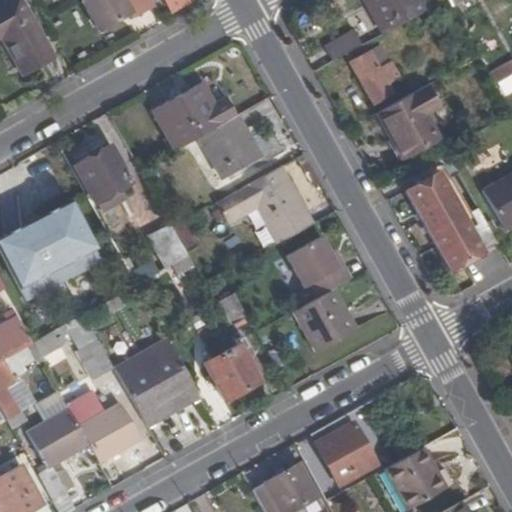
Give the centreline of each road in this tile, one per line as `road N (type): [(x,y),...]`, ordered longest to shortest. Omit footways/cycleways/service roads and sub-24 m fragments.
road 1 (residential): [(246,9),(437,337)]
road 2 (residential): [(127,511),(437,337)]
road 3 (residential): [(246,9),(0,147)]
road 4 (residential): [(437,337),(511,475)]
